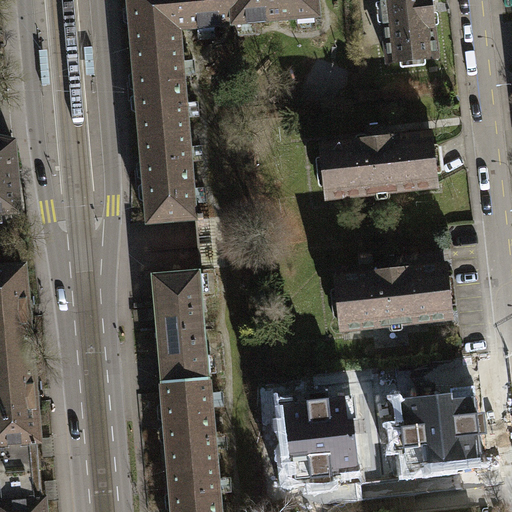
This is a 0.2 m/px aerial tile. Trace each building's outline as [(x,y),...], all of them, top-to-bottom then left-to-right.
[(232,24),(229,0),(127,0),(132,51),(181,47),(179,28),(232,24)] [(319,17),(317,0),(229,0),(232,24),(319,17)] [(379,0),(386,63),(436,58),(430,0),(379,0)] [(181,47),(132,51),(139,136),(188,132),(181,47)] [(188,132),(139,136),(147,224),(196,220),(188,132)] [(320,144),(325,199),(437,187),(431,132),(320,144)] [(0,138),(0,213),(19,212),(14,141),(0,138)] [(334,275),(340,330),(452,318),(446,263),(334,275)] [(25,265),(0,266),(0,354),(32,352),(25,265)] [(202,268),(152,272),(161,381),(211,377),(202,268)] [(32,352),(0,354),(0,442),(39,440),(32,352)] [(211,377),(161,381),(168,467),(218,463),(211,377)] [(399,400),(407,473),(482,465),(475,396),(454,399),(453,393),(399,400)] [(278,403),(286,478),(360,471),(355,416),(349,417),(347,396),(278,403)] [(39,440),(0,442),(0,501),(43,498),(39,440)] [(222,511),(218,463),(168,467),(172,511),(222,511)] [(44,511),(43,498),(0,501),(0,511),(44,511)]
